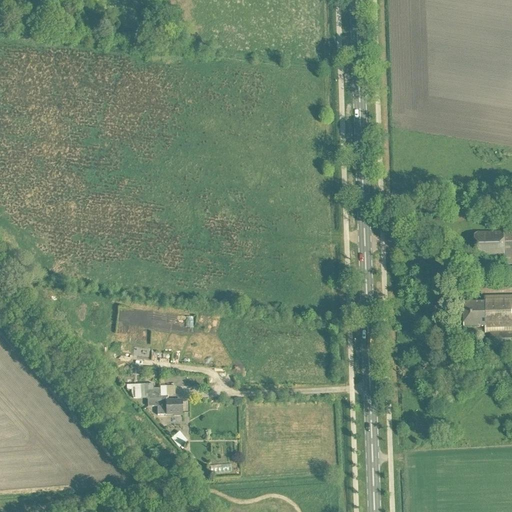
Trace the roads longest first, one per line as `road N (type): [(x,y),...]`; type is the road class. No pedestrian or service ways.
road 1 (secondary): [(374,511),(355,0)]
road 2 (track): [(369,388),(202,395),(165,389)]
